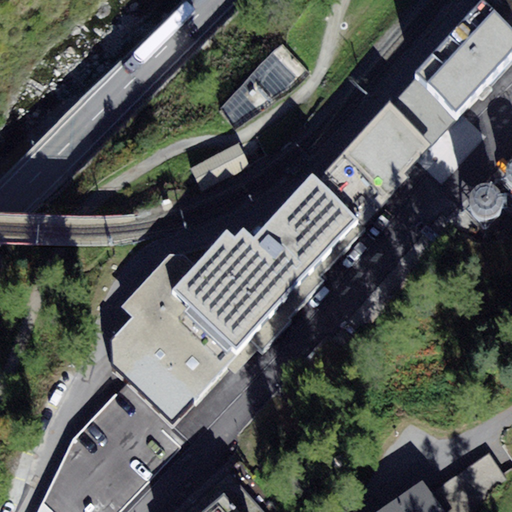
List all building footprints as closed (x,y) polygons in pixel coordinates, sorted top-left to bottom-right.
[(511,0),(500,0),(488,15),(511,35),(511,0)] [(423,89),(462,123),(511,66),(511,35),(488,15),(423,89)] [(236,149),(189,172),(199,192),(246,169),(236,149)] [(226,242),(173,303),(238,359),(354,227),(311,189),(258,249),(246,238),(235,250),(226,242)] [(129,396),(99,427),(141,467),(174,432),(167,426),(223,368),(145,293),(124,314),(134,323),(107,350),(110,377),(129,396)] [(489,454),(431,491),(445,511),(472,511),(510,488),(489,454)] [(445,511),(431,491),(424,479),(375,511),(445,511)] [(252,511),(227,483),(192,511),(252,511)]
